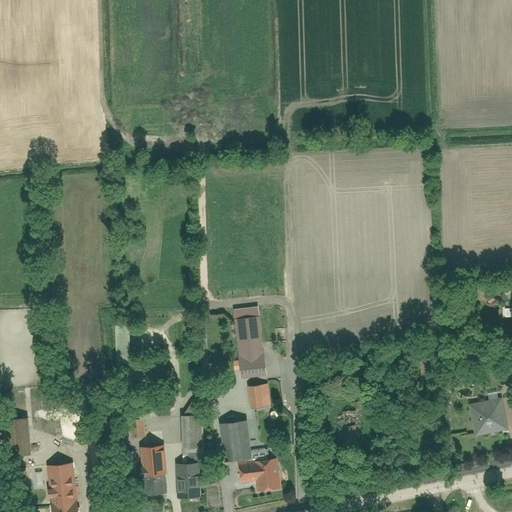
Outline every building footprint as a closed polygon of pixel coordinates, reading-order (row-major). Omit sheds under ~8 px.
[(264,369),(257,307),(232,310),(240,372),(264,369)] [(113,360),(131,359),(130,343),(129,324),(112,324),(113,360)] [(267,382),(248,384),(250,405),(269,403),(267,382)] [(474,431),(505,425),(500,397),(469,403),(474,431)] [(201,443),(201,414),(181,414),(181,443),(201,443)] [(15,452),(26,451),(24,416),(3,418),(5,452),(15,452)] [(129,418),(130,435),(144,434),(143,417),(129,418)] [(224,459),(249,456),(245,419),(219,421),(224,459)] [(360,427),(347,427),(346,440),(360,440),(360,427)] [(103,432),(88,434),(91,464),(107,462),(103,432)] [(161,444),(139,446),(141,469),(163,467),(161,444)] [(255,489),(277,486),(273,456),(238,460),(241,481),(254,480),(255,489)] [(195,461),(175,462),(176,495),(196,494),(195,461)] [(77,511),(72,462),(46,465),(51,511),(77,511)] [(166,490),(163,467),(141,469),(144,493),(166,490)]
